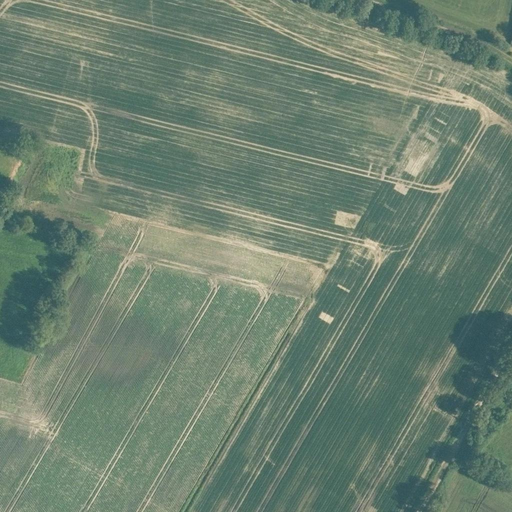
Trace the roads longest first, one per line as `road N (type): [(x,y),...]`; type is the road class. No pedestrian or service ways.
road 1 (track): [(418,511),(511,347)]
road 2 (track): [(511,60),(362,0)]
